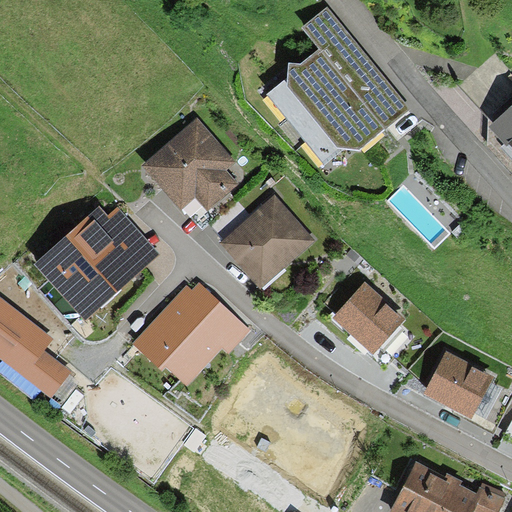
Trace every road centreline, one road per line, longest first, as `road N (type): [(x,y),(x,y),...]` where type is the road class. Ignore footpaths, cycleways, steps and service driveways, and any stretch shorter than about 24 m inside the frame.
road 1 (residential): [(511,468),(292,344),(192,261),(123,334)]
road 2 (residential): [(345,0),(511,194)]
road 3 (primary): [(0,414),(131,511)]
